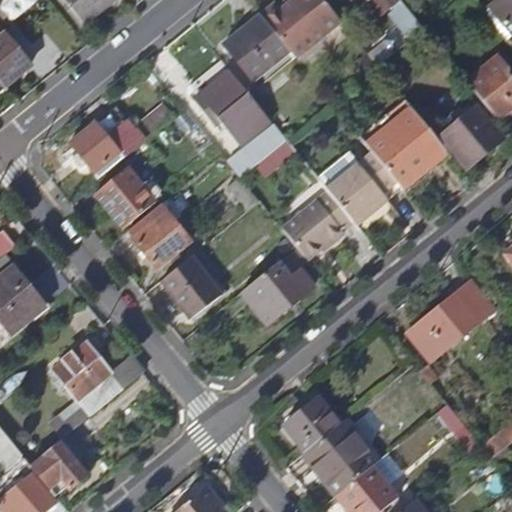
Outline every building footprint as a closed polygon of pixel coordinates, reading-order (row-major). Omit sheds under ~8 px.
[(126,0),(64,0),(86,29),(126,0)] [(341,22),(323,0),(293,0),(292,1),(295,4),(283,14),(275,4),(260,16),(289,51),(295,59),(341,22)] [(424,30),(399,0),(365,0),(378,15),(384,10),(410,41),(424,30)] [(511,0),(498,0),(490,7),(511,33),(511,0)] [(289,51),(260,16),(224,45),(254,82),(289,51)] [(0,79),(6,86),(30,66),(0,30),(0,79)] [(378,67),(397,51),(391,43),(372,59),(378,67)] [(467,82),(503,126),(511,118),(511,75),(497,57),(467,82)] [(270,121),(231,72),(194,101),(214,125),(218,121),(229,135),(232,133),(241,145),(270,121)] [(11,93),(6,86),(0,79),(0,96),(3,100),(11,93)] [(346,119),(370,100),(358,86),(335,105),(346,119)] [(433,127),(467,168),(494,146),(486,136),(494,129),(489,124),(492,121),(471,97),(433,127)] [(448,152),(406,101),(360,137),(373,153),(395,180),(402,188),(420,174),(414,167),(426,158),(432,165),(448,152)] [(98,178),(144,142),(116,108),(70,144),(98,178)] [(250,170),(272,153),(287,141),(279,132),(243,161),(250,170)] [(296,152),(287,141),(272,153),(281,164),(296,152)] [(395,180),(373,153),(358,166),(350,157),(319,181),(327,191),(352,222),(384,195),(381,192),(395,180)] [(142,187),(126,169),(107,185),(112,192),(101,201),(124,229),(155,203),(153,200),(158,197),(160,191),(152,182),(146,184),(142,187)] [(249,210),(259,202),(240,180),(230,188),(249,210)] [(352,222),(327,191),(282,229),(298,247),(307,259),(352,222)] [(161,204),(128,231),(134,238),(133,240),(157,269),(183,247),(185,251),(188,251),(191,248),(193,245),(187,237),(161,204)] [(0,258),(15,246),(4,233),(0,235),(0,258)] [(298,247),(288,256),(301,271),(310,263),(307,259),(298,247)] [(278,264),(242,292),(268,324),(314,287),(301,271),(288,256),(278,264)] [(191,257),(161,281),(193,319),(227,292),(220,284),(215,287),(191,257)] [(0,318),(11,333),(44,307),(13,269),(0,279),(0,318)] [(494,310),(471,282),(406,334),(430,362),(494,310)] [(53,370),(77,399),(110,372),(87,343),(53,370)] [(420,371),(431,384),(438,378),(427,366),(420,371)] [(90,415),(123,388),(110,372),(77,399),(90,415)] [(305,452),(340,424),(319,399),(285,427),(305,452)] [(511,420),(481,446),(491,458),(511,440),(511,420)] [(305,452),(302,455),(336,496),(371,467),(377,463),(343,421),(340,424),(305,452)] [(0,428),(0,469),(17,490),(34,476),(37,474),(29,464),(0,428)] [(59,441),(32,462),(56,492),(66,484),(70,490),(88,475),(59,441)] [(371,467),(336,496),(349,511),(379,511),(397,498),(371,467)] [(43,511),(55,502),(34,476),(17,490),(0,503),(0,504),(6,511),(43,511)] [(231,511),(209,485),(175,511),(231,511)] [(423,511),(414,500),(399,511),(423,511)]
